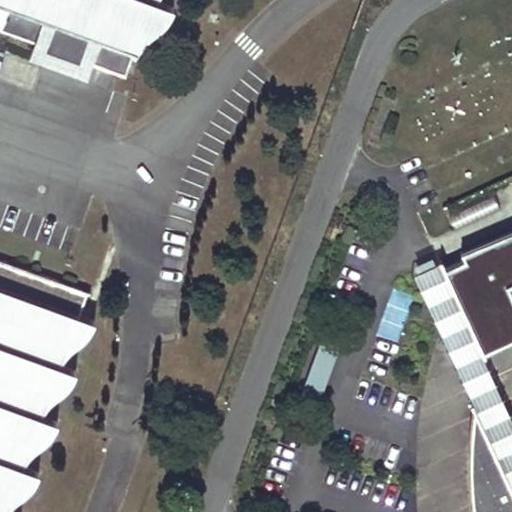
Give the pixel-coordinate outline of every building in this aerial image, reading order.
[(0,0),(0,5),(6,8),(0,23),(0,29),(51,48),(51,47),(59,27),(83,36),(75,56),(124,74),(132,53),(137,55),(138,52),(139,49),(142,45),(144,42),(146,39),(149,37),(152,34),(155,32),(158,30),(161,27),(163,24),(166,21),(168,18),(170,14),(171,12),(172,7),(157,1),(157,0),(0,0)] [(59,27),(51,47),(75,56),(83,36),(59,27)] [(511,229),(462,253),(464,258),(446,266),(484,350),(511,336),(511,229)] [(0,511),(6,511),(7,510),(9,507),(12,504),(15,501),(18,498),(22,496),(24,493),(27,490),(30,487),(32,485),(34,482),(35,479),(37,475),(38,472),(22,466),(24,463),(26,459),(28,456),(31,453),(34,450),(37,447),(40,445),(43,442),(46,440),(48,437),(50,434),(52,431),(54,428),(55,425),(56,421),(41,416),(43,412),(44,408),(47,405),(50,401),(53,398),(55,396),(58,394),(61,392),(64,389),(66,387),(69,384),(70,381),(72,377),(74,374),(75,371),(59,365),(61,361),(63,357),(65,354),(68,351),(71,348),(74,346),(77,343),(80,341),(83,338),(86,335),(88,331),(90,328),(92,324),(94,320),(78,314),(86,293),(89,292),(0,259),(0,511)] [(511,413),(484,350),(446,266),(417,279),(475,408),(511,490),(511,413)] [(400,327),(409,301),(393,296),(385,321),(400,327)] [(304,384),(323,390),(339,346),(320,339),(304,384)] [(511,511),(511,490),(475,408),(471,434),(470,467),(472,501),(473,511),(511,511)]
